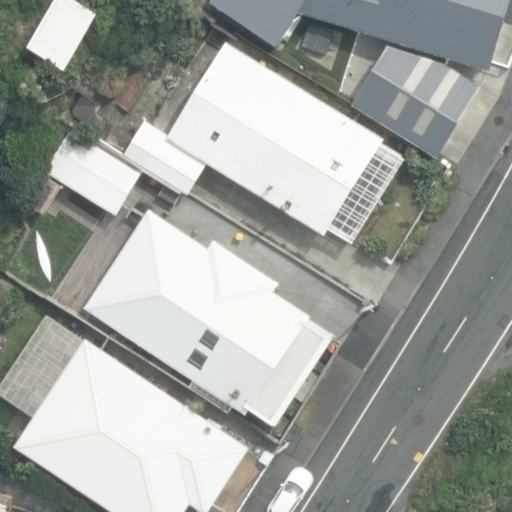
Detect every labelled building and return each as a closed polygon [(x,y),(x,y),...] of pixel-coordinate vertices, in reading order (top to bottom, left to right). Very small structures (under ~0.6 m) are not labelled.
[(73,69),(105,10),(86,0),(54,0),(30,46),(73,69)] [(511,0),(214,0),(281,44),(303,11),(394,37),(423,46),(496,67),(510,19),(511,19),(511,0)] [(333,225),(356,239),(407,157),(384,143),(390,134),(230,37),(173,132),(149,118),(128,153),(192,192),(212,159),(329,230),(333,225)] [(446,57),(391,41),(355,105),(438,157),(481,83),(446,57)] [(0,125),(17,103),(0,89),(0,125)] [(48,167),(119,210),(145,168),(74,124),(48,167)] [(212,243),(153,204),(87,305),(246,408),(250,401),(281,421),(336,336),(311,319),(315,312),(280,289),(286,279),(218,235),(212,243)] [(0,511),(242,511),(243,511),(222,498),(256,443),(93,335),(20,443),(127,511),(26,511),(0,495),(0,511)]
